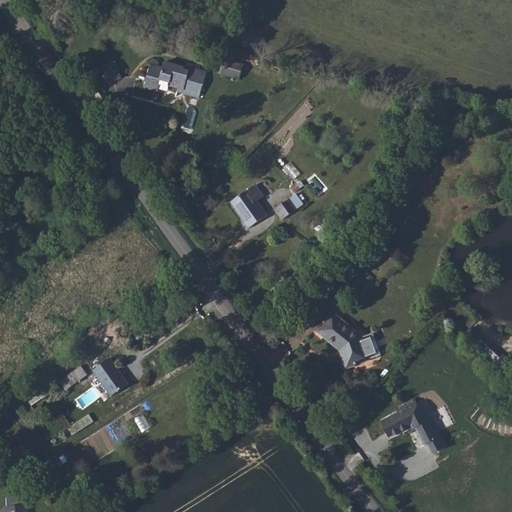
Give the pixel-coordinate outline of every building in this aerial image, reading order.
[(116,62),(99,68),(105,84),(121,78),(116,62)] [(151,64),(145,87),(158,91),(161,82),(161,80),(170,82),(169,85),(178,87),(184,89),(183,92),(199,97),(206,72),(190,68),(189,71),(188,75),(183,74),(184,70),(185,67),(165,62),(164,68),(151,64)] [(248,67),(229,62),(227,77),(244,81),(248,67)] [(254,185),(231,202),(245,221),(244,221),(249,228),(267,215),(257,201),(264,196),(257,186),(254,185)] [(296,194),(289,199),(296,209),(303,204),(296,194)] [(289,199),(283,204),(290,214),(297,209),(296,209),(289,199)] [(283,204),(275,209),(283,220),(290,214),(283,204)] [(363,241),(359,237),(343,256),(352,264),(368,245),(363,241)] [(352,264),(343,256),(322,281),(333,290),(354,265),(352,264)] [(362,336),(333,312),(317,331),(341,350),(347,368),(366,360),(359,339),(360,338),(362,336)] [(502,357),(472,327),(466,333),(511,378),(511,362),(504,355),(502,357)] [(373,333),(360,338),(359,339),(366,360),(381,355),(373,333)] [(129,384),(111,358),(93,370),(111,396),(129,384)] [(66,390),(88,375),(81,366),(60,381),(66,390)] [(47,394),(36,378),(14,393),(25,409),(47,394)] [(398,413),(382,421),(390,437),(412,426),(414,429),(417,427),(426,445),(428,444),(433,454),(447,447),(438,429),(435,431),(431,424),(433,423),(429,416),(427,417),(420,405),(417,406),(414,399),(395,409),(398,413)] [(94,422),(89,414),(68,428),(72,435),(94,422)]
